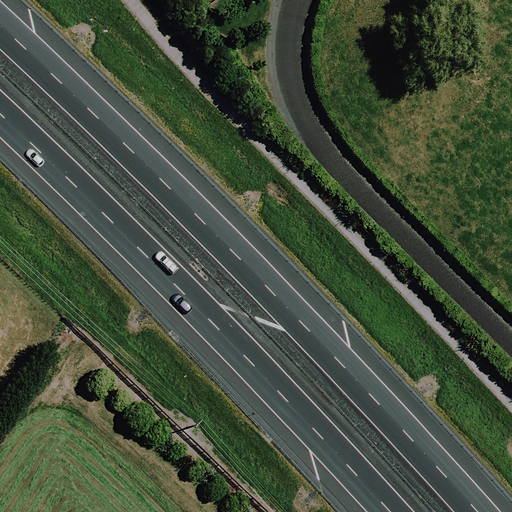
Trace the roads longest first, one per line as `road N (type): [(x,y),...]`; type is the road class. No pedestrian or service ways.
road 1 (motorway): [(0,25),(270,291),(478,511)]
road 2 (motorway): [(385,511),(63,168),(0,112)]
